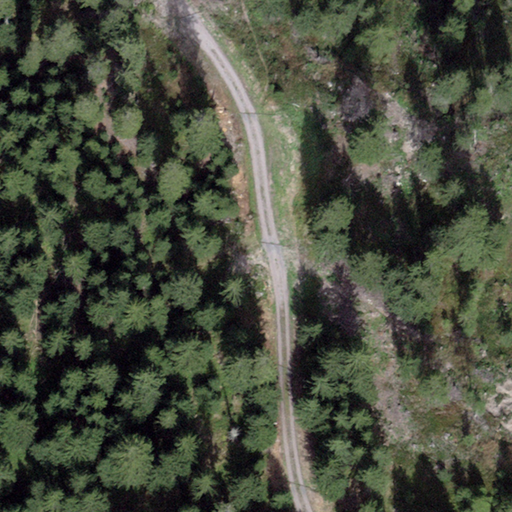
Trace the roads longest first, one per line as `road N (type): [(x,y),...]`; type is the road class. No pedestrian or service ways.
road 1 (track): [(247,113),(276,267),(292,465),(307,511)]
road 2 (track): [(247,113),(176,0)]
